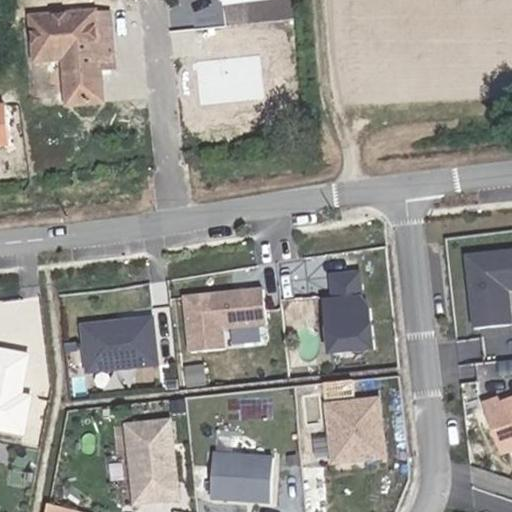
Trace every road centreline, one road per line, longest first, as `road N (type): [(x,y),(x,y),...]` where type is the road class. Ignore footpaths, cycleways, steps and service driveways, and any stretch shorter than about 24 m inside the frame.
road 1 (unclassified): [(401,190),(0,237)]
road 2 (residential): [(401,190),(429,511)]
